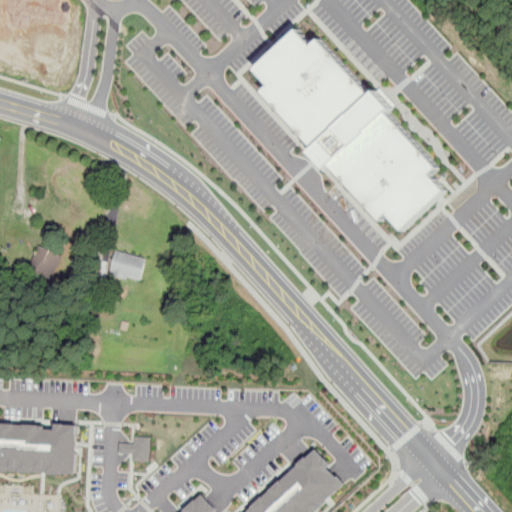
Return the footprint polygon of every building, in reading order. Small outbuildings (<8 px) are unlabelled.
[(300,30),(316,45),(322,39),(374,94),(378,90),(395,108),(389,112),(443,170),(436,178),(450,194),(407,234),(392,217),(384,223),(266,92),(272,85),(258,69),(300,30)] [(66,257),(54,282),(32,271),(43,246),(66,257)] [(119,251),(151,259),(146,281),(114,274),(119,251)] [(81,425),(0,421),(0,471),(79,475),(81,425)] [(134,435),(153,436),(151,463),(132,462),(134,435)] [(252,511),(315,452),(344,484),(315,511),(187,511),(206,497),(219,511),(218,511),(252,511)]
